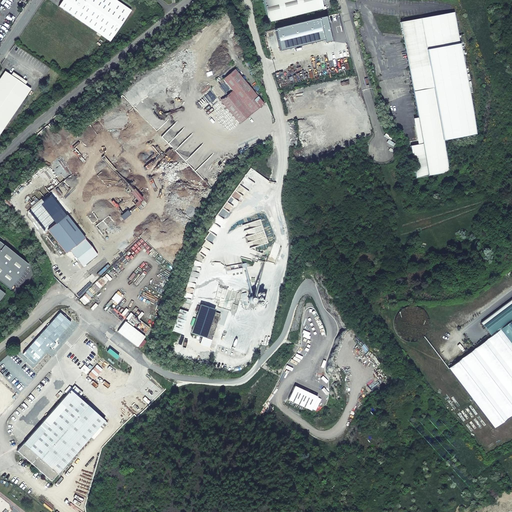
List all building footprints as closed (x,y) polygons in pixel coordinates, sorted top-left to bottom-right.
[(62,0),(58,6),(110,41),(131,10),(115,0),(62,0)] [(262,0),(268,23),(323,8),(320,0),(262,0)] [(424,143),(410,146),(416,178),(450,172),(444,139),(477,133),(455,12),(453,13),(425,18),(401,22),(404,38),(424,143)] [(215,144),(263,104),(234,69),(186,110),(215,144)] [(0,134),(31,89),(16,79),(5,71),(0,78),(0,134)] [(85,239),(66,215),(47,229),(66,253),(85,239)] [(70,251),(82,266),(97,255),(85,239),(70,251)] [(0,241),(0,281),(11,290),(29,265),(0,241)] [(511,299),(481,322),(491,336),(501,328),(511,320),(511,299)] [(196,317),(191,333),(205,338),(212,340),(220,313),(214,311),(215,309),(197,304),(193,316),(196,317)] [(172,331),(181,334),(188,312),(180,309),(172,331)] [(511,342),(511,320),(501,328),(511,342)] [(511,342),(501,328),(491,336),(489,338),(511,368),(511,342)] [(511,368),(489,338),(475,348),(511,397),(511,368)] [(511,414),(511,397),(475,348),(462,358),(507,418),(511,414)] [(507,418),(462,358),(449,368),(494,428),(507,418)] [(0,378),(0,401),(6,407),(21,389),(4,374),(0,378)] [(17,451),(51,481),(99,426),(102,429),(107,423),(78,398),(82,393),(74,386),(17,451)]
